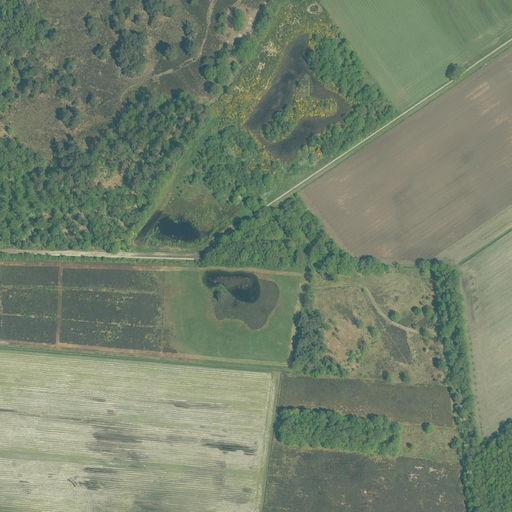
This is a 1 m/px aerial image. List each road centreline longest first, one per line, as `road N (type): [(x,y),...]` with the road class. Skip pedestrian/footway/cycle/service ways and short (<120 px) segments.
road 1 (track): [(277,204),(511,43)]
road 2 (track): [(470,451),(454,341),(390,320),(367,291)]
road 3 (track): [(108,254),(198,256),(277,204)]
